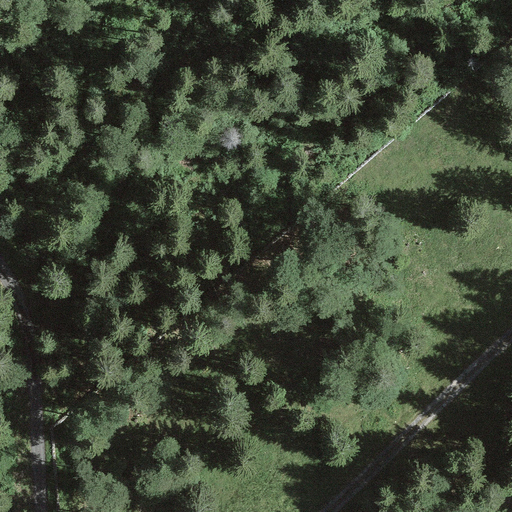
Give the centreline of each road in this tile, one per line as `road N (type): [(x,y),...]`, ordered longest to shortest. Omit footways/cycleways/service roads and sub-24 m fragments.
road 1 (track): [(42,511),(29,330),(0,263)]
road 2 (track): [(511,336),(330,511)]
